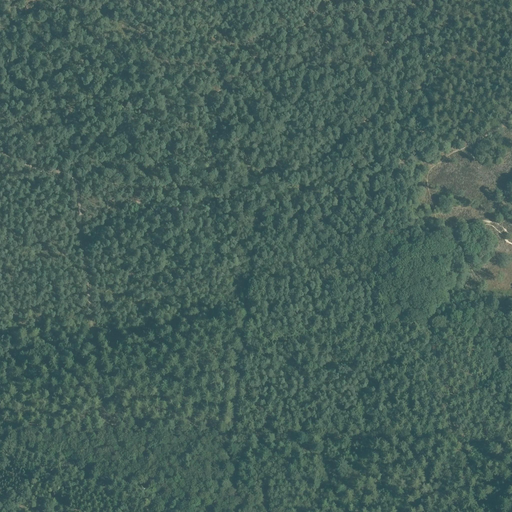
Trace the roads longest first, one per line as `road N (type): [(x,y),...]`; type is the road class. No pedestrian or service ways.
road 1 (track): [(327,0),(277,59),(208,101),(257,193),(229,437),(212,511)]
road 2 (track): [(375,439),(0,435)]
road 3 (tertiary): [(208,511),(0,440)]
